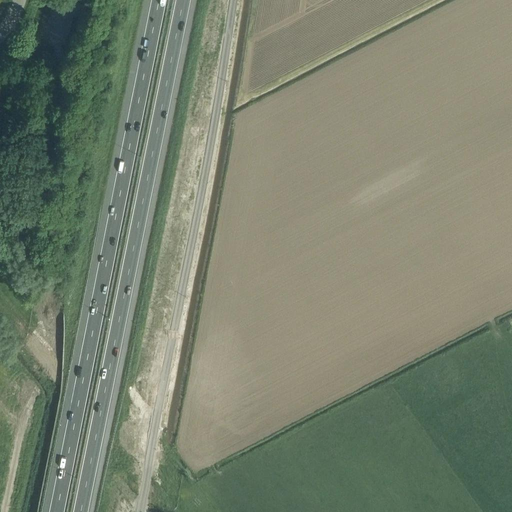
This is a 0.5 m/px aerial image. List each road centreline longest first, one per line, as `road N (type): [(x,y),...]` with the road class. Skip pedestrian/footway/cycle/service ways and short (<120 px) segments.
road 1 (motorway): [(81,511),(185,0)]
road 2 (motorway): [(158,0),(55,511)]
road 3 (motorway): [(117,511),(216,0)]
